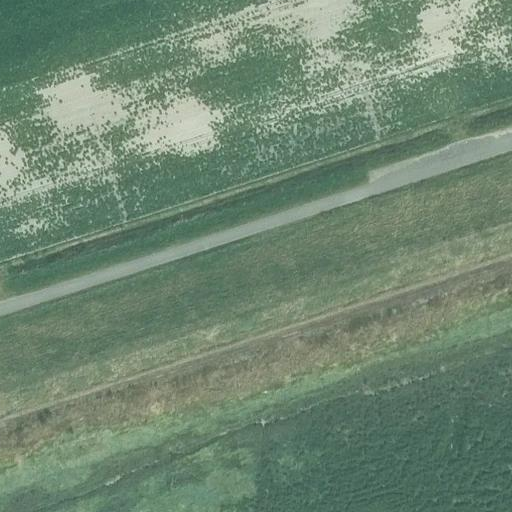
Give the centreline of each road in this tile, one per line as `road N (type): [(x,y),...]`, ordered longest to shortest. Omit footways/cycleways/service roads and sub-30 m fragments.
road 1 (track): [(511,255),(0,422)]
road 2 (unclassified): [(0,306),(511,139)]
